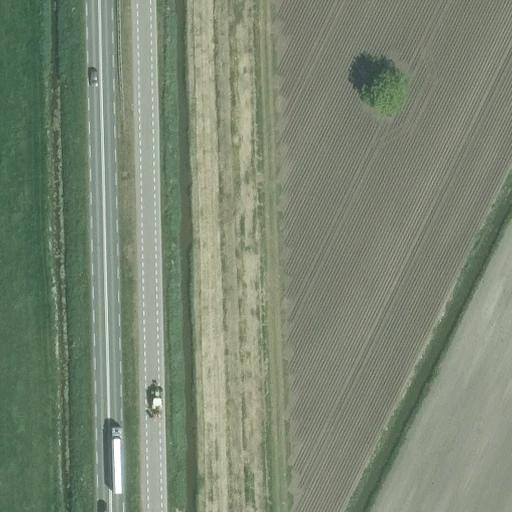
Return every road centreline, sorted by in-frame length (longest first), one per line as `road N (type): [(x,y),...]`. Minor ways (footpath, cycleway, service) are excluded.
road 1 (primary): [(110,511),(99,0)]
road 2 (unclassified): [(154,511),(144,0)]
